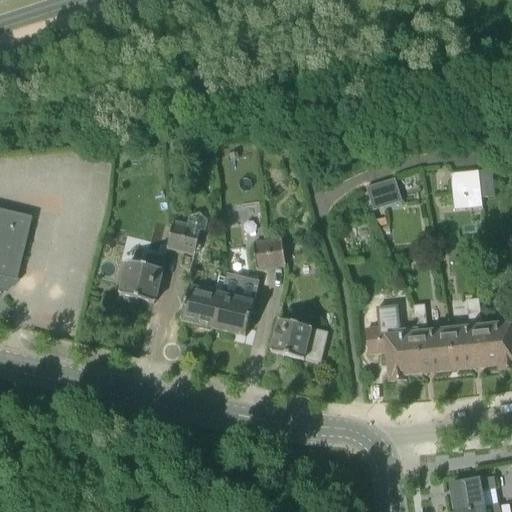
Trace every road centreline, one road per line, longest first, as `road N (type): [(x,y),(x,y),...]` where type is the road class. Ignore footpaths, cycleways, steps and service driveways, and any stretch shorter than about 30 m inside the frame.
road 1 (tertiary): [(372,440),(0,362)]
road 2 (residential): [(372,440),(511,423)]
